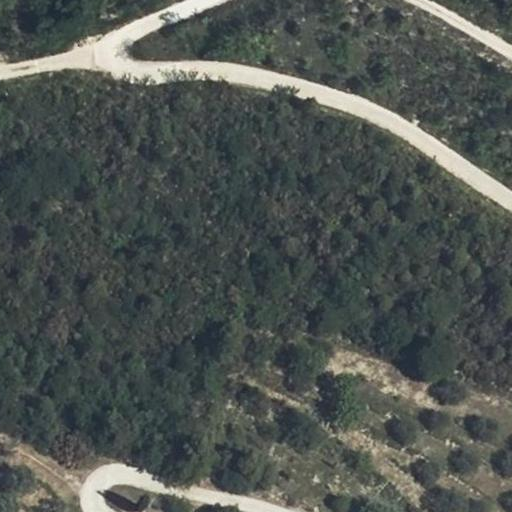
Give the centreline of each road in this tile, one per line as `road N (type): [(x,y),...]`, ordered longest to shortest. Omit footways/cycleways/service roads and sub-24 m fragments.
road 1 (track): [(221,0),(94,62),(159,74),(239,73),(376,104),(511,206)]
road 2 (track): [(283,511),(117,477),(92,501),(106,511)]
